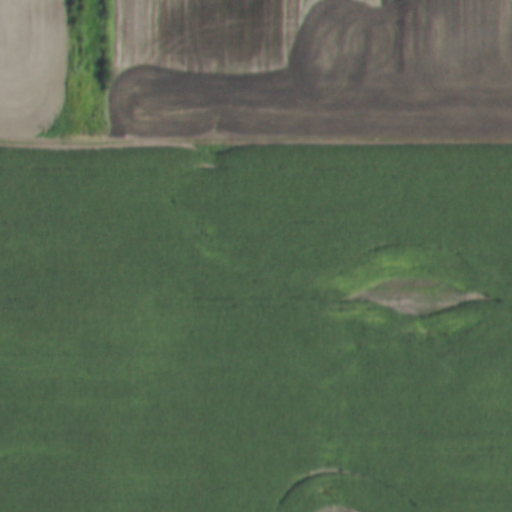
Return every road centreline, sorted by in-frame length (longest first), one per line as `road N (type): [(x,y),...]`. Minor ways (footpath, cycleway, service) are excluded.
road 1 (track): [(511,141),(0,139)]
road 2 (track): [(95,143),(95,0)]
